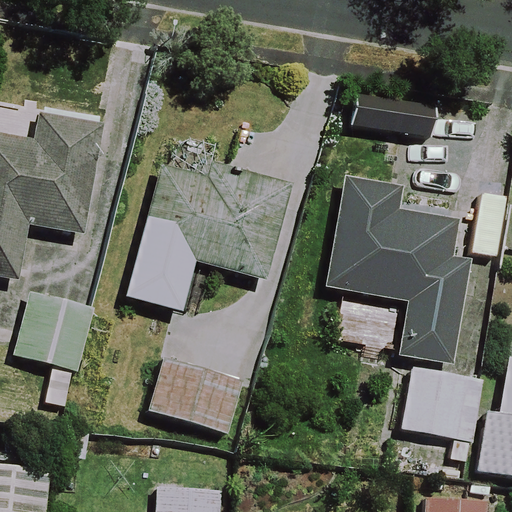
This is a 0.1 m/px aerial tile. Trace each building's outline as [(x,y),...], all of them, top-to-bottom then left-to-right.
[(423,144),(428,114),(349,102),(344,131),(423,144)] [(96,128),(36,117),(30,149),(0,143),(0,287),(10,289),(20,234),(76,244),(96,128)] [(281,201),(158,166),(119,305),(173,320),(188,269),(257,288),(281,201)] [(464,203),(460,229),(391,218),(394,194),(336,184),(318,296),(399,309),(390,366),(444,374),(462,263),(490,268),(499,209),(464,203)] [(84,321),(23,307),(9,364),(71,378),(84,321)] [(231,392),(154,372),(141,421),(219,441),(231,392)] [(472,385),(402,377),(396,440),(466,448),(472,385)] [(511,427),(481,422),(472,479),(511,485),(511,427)] [(9,471),(0,470),(0,511),(37,511),(40,491),(8,488),(9,471)] [(212,511),(214,495),(151,491),(149,511),(212,511)]
